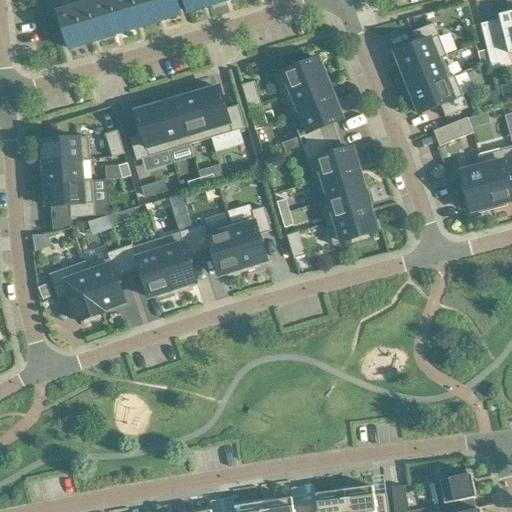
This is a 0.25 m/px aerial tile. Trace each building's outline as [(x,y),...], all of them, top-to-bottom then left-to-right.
[(103,0),(99,0),(81,6),(92,42),(114,36),(103,0)] [(127,0),(103,0),(114,36),(136,29),(127,0)] [(151,0),(127,0),(136,29),(158,22),(151,0)] [(175,0),(151,0),(158,22),(180,16),(175,0)] [(211,6),(209,0),(184,0),(189,13),(211,6)] [(92,42),(81,6),(58,12),(70,49),(92,42)] [(503,19),(481,25),(493,71),(511,66),(511,57),(511,54),(511,53),(511,12),(509,13),(502,15),(503,19)] [(430,13),(395,23),(405,49),(396,53),(404,73),(403,73),(404,74),(443,58),(443,59),(448,57),(430,13)] [(478,53),(482,66),(491,63),(487,50),(478,53)] [(443,58),(404,74),(404,75),(412,93),(411,93),(412,94),(451,78),(451,77),(443,59),(443,58)] [(275,76),(283,97),(327,79),(326,78),(318,59),(306,63),(295,67),(295,68),(275,76)] [(451,78),(412,94),(412,95),(420,115),(441,106),(446,118),(468,109),(455,76),(451,77),(451,78)] [(283,97),(291,117),(335,99),(334,98),(327,80),(327,79),(283,97)] [(262,106),(255,82),(242,86),(249,109),(262,106)] [(511,84),(501,88),(504,100),(511,97),(511,84)] [(199,94),(198,94),(211,137),(244,127),(238,106),(226,110),(220,88),(199,94)] [(197,95),(178,101),(190,143),(211,137),(198,94),(197,95)] [(339,137),(334,124),(343,120),(335,100),(335,99),(291,117),(300,137),(304,150),(339,137)] [(158,106),(157,107),(170,149),(190,143),(178,101),(158,107),(158,106)] [(170,149),(157,107),(156,107),(135,113),(141,133),(129,136),(136,159),(170,149)] [(252,118),(256,131),(265,128),(261,115),(252,118)] [(434,132),(440,147),(474,134),(468,119),(434,132)] [(125,154),(118,131),(106,135),(113,158),(125,154)] [(339,137),(304,150),(308,162),(315,184),(324,181),(324,180),(359,169),(352,148),(343,151),(339,137)] [(44,163),(44,164),(81,161),(82,162),(91,161),(89,138),(67,139),(55,140),(43,141),(45,163),(44,163)] [(511,191),(508,175),(511,173),(511,147),(479,156),(482,168),(483,168),(494,210),(507,207),(506,203),(511,201),(511,191)] [(46,184),(46,185),(83,182),(83,181),(82,162),(81,161),(44,164),(44,165),(45,165),(46,184)] [(119,166),(123,179),(132,177),(128,164),(119,166)] [(483,168),(482,168),(461,173),(464,186),(467,200),(468,200),(471,213),(480,210),(480,213),(494,210),(483,168)] [(324,180),(324,181),(329,200),(330,201),(365,190),(359,171),(360,171),(359,169),(324,180)] [(214,175),(201,179),(204,188),(217,184),(214,175)] [(204,188),(201,179),(188,183),(191,192),(204,188)] [(83,182),(46,185),(46,186),(48,208),(70,206),(71,218),(95,216),(93,181),(83,181),(83,182)] [(154,185),(143,189),(145,196),(149,198),(157,195),(154,185)] [(320,203),(327,224),(372,211),(371,210),(365,190),(330,201),(329,200),(320,203)] [(182,195),(171,199),(181,231),(180,231),(181,233),(193,229),(182,195)] [(277,203),(281,215),(290,213),(286,200),(277,203)] [(254,217),(230,224),(245,272),(260,267),(259,264),(267,262),(260,236),(272,232),(265,208),(252,212),(254,217)] [(372,211),(327,224),(333,246),(352,240),(353,243),(369,239),(368,236),(378,233),(372,212),(372,211)] [(281,215),(285,228),(294,226),(290,213),(281,215)] [(206,225),(193,229),(200,253),(212,250),(220,276),(228,274),(229,277),(245,272),(230,224),(207,231),(206,225)] [(185,244),(162,251),(161,252),(174,294),(189,289),(188,286),(197,283),(188,257),(200,253),(193,229),(181,233),(185,244)] [(287,236),(294,259),(307,256),(300,233),(287,236)] [(134,245),(120,250),(128,274),(140,270),(149,298),(158,295),(159,299),(174,294),(161,252),(162,251),(158,240),(134,248),(134,245)] [(109,260),(87,268),(103,312),(104,312),(126,303),(117,278),(128,274),(120,250),(107,254),(109,260)] [(103,312),(87,268),(85,262),(49,276),(57,299),(70,295),(80,323),(84,321),(86,324),(101,318),(100,315),(104,314),(104,312),(103,312)] [(51,297),(47,285),(39,288),(44,300),(51,297)] [(434,484),(439,506),(474,498),(474,499),(477,498),(472,475),(468,475),(467,471),(466,471),(467,476),(429,484),(429,485),(434,484)] [(345,491),(347,511),(389,511),(387,494),(374,496),(373,487),(345,491)] [(392,488),(395,511),(409,511),(405,487),(392,488)] [(305,506),(305,511),(347,511),(345,491),(316,495),(317,504),(305,506)] [(480,511),(481,510),(477,511),(474,499),(474,498),(439,506),(440,511),(480,511)] [(292,499),(264,503),(264,511),(305,511),(305,506),(293,508),(292,499)] [(235,511),(264,511),(264,503),(235,507),(235,511)]
